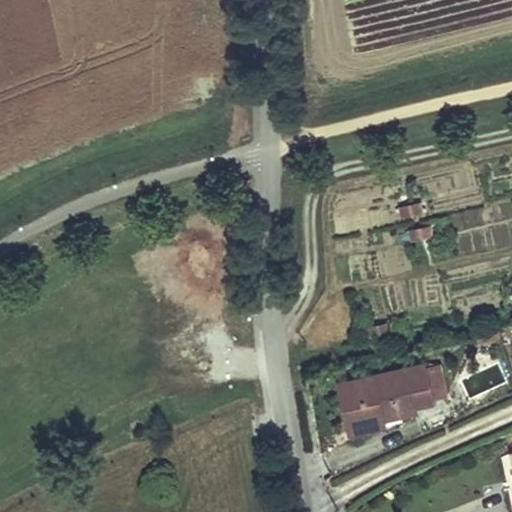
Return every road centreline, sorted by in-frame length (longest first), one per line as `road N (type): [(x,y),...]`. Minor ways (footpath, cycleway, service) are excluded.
road 1 (residential): [(271,147),(272,327),(301,511)]
road 2 (track): [(511,134),(326,175),(310,214),(311,286),(287,322),(272,327)]
road 3 (unclassified): [(271,0),(271,147)]
